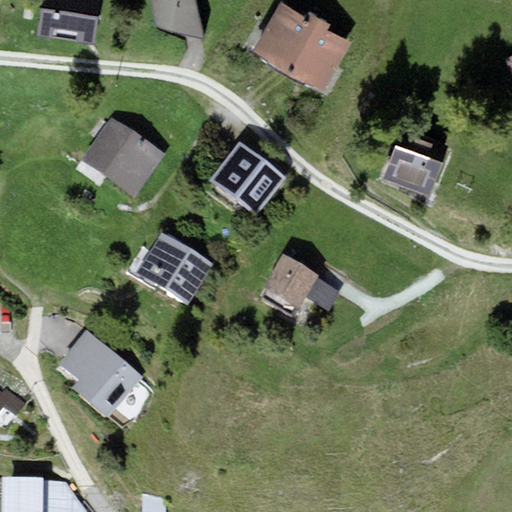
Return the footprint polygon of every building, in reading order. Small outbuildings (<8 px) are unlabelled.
[(105,0),(44,0),(40,26),(99,35),(105,0)] [(195,0),(151,0),(158,27),(204,37),(195,0)] [(305,16),(281,2),(253,50),(324,91),(352,43),(328,29),(331,24),(307,11),(305,16)] [(111,122),(79,169),(134,205),(166,158),(111,122)] [(435,145),(400,132),(381,184),(428,201),(443,162),(430,158),(435,145)] [(240,150),(210,190),(257,224),(287,184),(240,150)] [(143,248),(126,276),(187,313),(213,271),(161,239),(152,254),(143,248)] [(320,282),(283,261),(263,296),(265,298),(262,303),(291,320),(295,314),(299,315),(307,301),(329,313),(339,295),(320,283),(320,282)] [(143,382),(88,337),(59,372),(80,389),(72,399),(107,427),(143,382)] [(3,394),(0,391),(0,416),(4,411),(16,420),(27,406),(6,390),(3,394)] [(85,511),(64,483),(2,489),(2,511),(85,511)] [(141,495),(141,511),(165,511),(166,502),(161,498),(141,495)]
